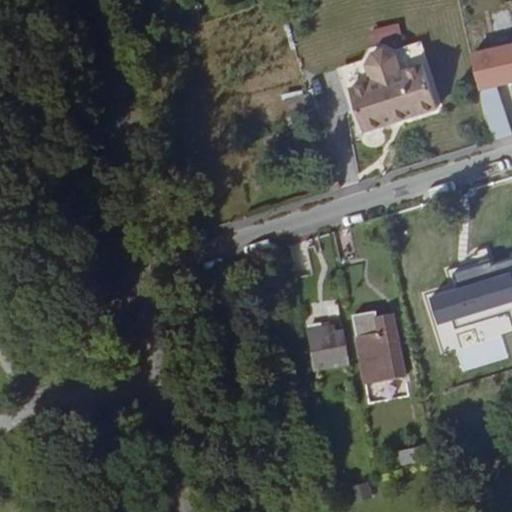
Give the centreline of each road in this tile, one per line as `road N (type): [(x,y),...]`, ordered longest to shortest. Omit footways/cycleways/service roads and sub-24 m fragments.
road 1 (residential): [(143,267),(176,248),(511,151)]
road 2 (residential): [(143,267),(85,0)]
road 3 (residential): [(182,511),(174,422),(143,267)]
road 4 (track): [(0,423),(174,422)]
